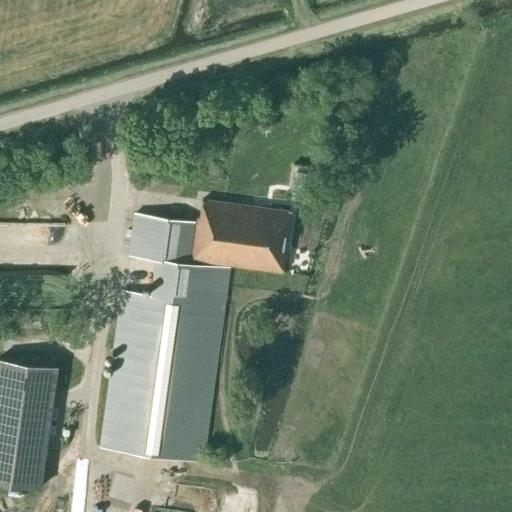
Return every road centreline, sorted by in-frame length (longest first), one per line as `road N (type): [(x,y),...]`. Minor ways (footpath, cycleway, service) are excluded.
road 1 (unclassified): [(0,132),(448,0)]
road 2 (track): [(88,447),(109,466),(253,475),(265,496),(259,511)]
